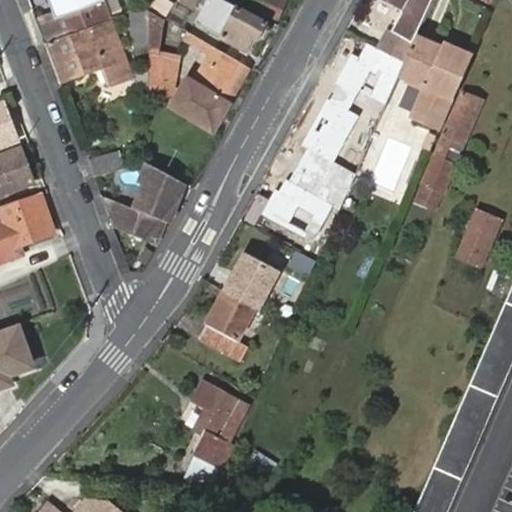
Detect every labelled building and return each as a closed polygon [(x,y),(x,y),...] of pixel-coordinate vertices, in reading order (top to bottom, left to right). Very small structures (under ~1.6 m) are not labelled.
[(50,0),(56,13),(41,19),(49,42),(64,37),(110,19),(103,0),(50,0)] [(164,0),(150,0),(150,3),(150,10),(169,21),(180,26),(188,13),(164,0)] [(266,13),(272,0),(260,0),(257,7),(266,13)] [(287,2),(283,0),(272,0),(266,13),(279,19),(287,2)] [(406,61),(414,42),(415,40),(432,0),(385,0),(401,9),(400,13),(392,32),(390,37),(386,35),(379,49),(406,61)] [(150,10),(149,3),(133,10),(134,43),(135,43),(150,43),(150,13),(150,10)] [(257,40),(266,24),(237,8),(222,38),(246,51),(253,38),(257,40)] [(169,21),(150,10),(150,13),(150,43),(150,52),(150,53),(149,96),(172,108),(179,56),(162,53),(164,30),(169,21)] [(131,77),(111,22),(50,44),(64,82),(105,67),(112,84),(131,77)] [(182,92),(222,115),(228,105),(250,68),(188,32),(183,41),(211,57),(194,85),(188,81),(182,92)] [(430,126),(440,130),(472,57),(453,48),(450,55),(448,60),(442,57),(444,52),(415,40),(414,42),(406,61),(399,78),(406,81),(426,89),(413,118),(430,126)] [(150,52),(150,43),(135,43),(138,55),(150,53),(150,52)] [(363,88),(351,111),(375,123),(386,101),(363,88)] [(182,92),(172,108),(213,131),(222,115),(182,92)] [(423,185),(415,203),(434,211),(442,193),(482,100),(463,92),(423,185)] [(308,111),(286,150),(324,171),(349,185),(367,143),(345,131),(352,118),(315,98),(308,111)] [(0,104),(0,148),(19,141),(4,103),(0,104)] [(34,184),(20,149),(0,156),(0,196),(3,196),(34,184)] [(96,179),(125,168),(122,153),(89,156),(96,179)] [(179,181),(147,163),(145,176),(151,179),(139,210),(114,201),(108,198),(101,196),(112,225),(157,243),(165,221),(170,209),(180,182),(179,181)] [(5,219),(0,220),(0,262),(13,258),(22,255),(19,246),(53,234),(39,193),(1,207),(5,219)] [(476,210),(456,258),(481,268),(501,221),(476,210)] [(316,262),(317,263),(328,238),(315,232),(305,256),(316,262)] [(289,267),(310,278),(316,262),(305,256),(297,251),(289,267)] [(255,310),(257,311),(277,273),(244,256),(224,292),(255,310)] [(511,288),(414,511),(448,511),(511,366),(511,288)] [(255,310),(224,292),(207,326),(200,338),(242,360),(249,348),(238,342),(255,310)] [(0,335),(0,387),(11,384),(7,375),(31,367),(18,329),(0,335)] [(210,422),(206,431),(193,455),(221,469),(234,445),(232,443),(251,407),(204,382),(194,402),(207,408),(203,418),(210,422)] [(198,427),(206,431),(210,422),(203,418),(198,427)] [(276,464),(254,451),(247,461),(269,475),(276,464)] [(221,469),(193,455),(179,483),(212,487),(221,469)] [(61,511),(49,502),(41,511),(124,511),(110,500),(88,497),(75,511),(61,511)]
